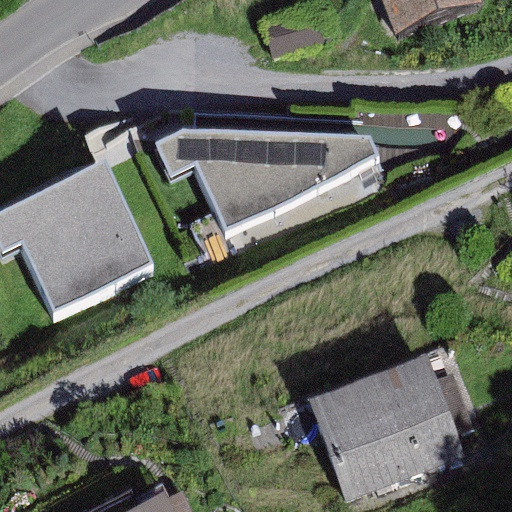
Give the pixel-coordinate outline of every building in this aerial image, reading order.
[(490,0),(390,0),(406,45),(495,14),(490,0)] [(194,149),(166,161),(213,274),(387,201),(369,157),(194,149)] [(117,186),(0,237),(0,240),(48,350),(166,298),(117,186)] [(450,367),(328,412),(364,508),(486,462),(450,367)] [(204,511),(198,499),(172,511),(204,511)]
